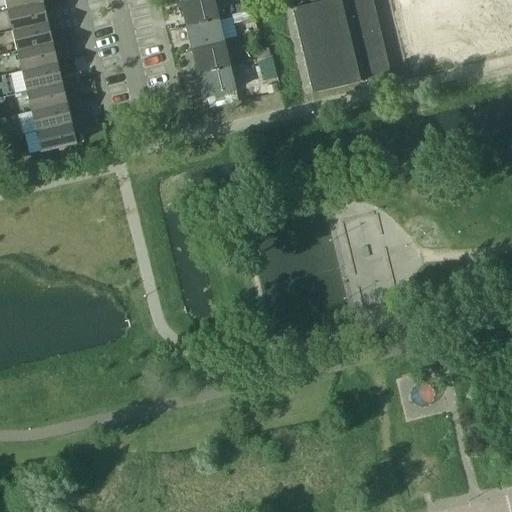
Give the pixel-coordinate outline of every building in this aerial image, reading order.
[(3,0),(6,11),(53,0),(3,0)] [(59,0),(53,0),(6,11),(11,31),(47,23),(43,9),(48,8),(49,10),(62,7),(59,0)] [(212,0),(192,0),(180,3),(185,27),(217,19),(212,0)] [(371,0),(306,0),(308,6),(290,10),(310,95),(390,76),(371,0)] [(511,0),(406,0),(418,46),(483,30),(484,36),(511,29),(511,0)] [(234,6),(236,15),(249,12),(247,3),(234,6)] [(249,12),(236,15),(238,23),(251,20),(249,12)] [(217,19),(185,27),(191,50),(223,43),(217,19)] [(47,23),(11,31),(16,51),(69,39),(67,31),(55,34),(55,36),(50,38),(47,23)] [(395,32),(383,35),(392,68),(404,65),(395,32)] [(69,39),(16,51),(21,72),(56,63),(53,49),(58,48),(58,50),(71,47),(69,39)] [(223,43),(191,50),(197,75),(229,67),(223,43)] [(267,49),(261,51),(255,52),(256,60),(269,57),(267,49)] [(270,60),(261,62),(265,81),(275,78),(270,60)] [(56,63),(21,72),(26,92),(79,80),(77,71),(64,74),(65,77),(60,78),(56,63)] [(229,67),(197,75),(203,99),(235,91),(229,67)] [(79,80),(26,92),(30,112),(66,104),(62,89),(67,88),(68,91),(81,88),(79,80)] [(276,84),(266,86),(268,94),(278,92),(276,84)] [(66,104),(30,112),(35,133),(88,120),(86,112),(74,115),(74,117),(69,118),(66,104)] [(88,120),(35,133),(40,154),(76,145),(72,130),(77,128),(78,131),(90,128),(88,120)]
